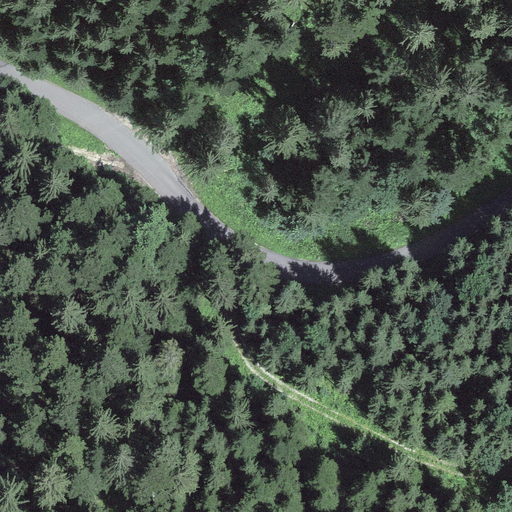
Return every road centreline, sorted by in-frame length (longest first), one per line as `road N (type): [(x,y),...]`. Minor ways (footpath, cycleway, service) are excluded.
road 1 (unclassified): [(0,71),(66,97),(162,171),(228,245),(271,267),(335,271),(418,250),(511,193)]
road 2 (track): [(228,245),(215,278),(229,335),(346,445),(511,473)]
road 3 (track): [(0,370),(40,402),(112,511)]
road 4 (track): [(0,155),(45,142),(162,171)]
